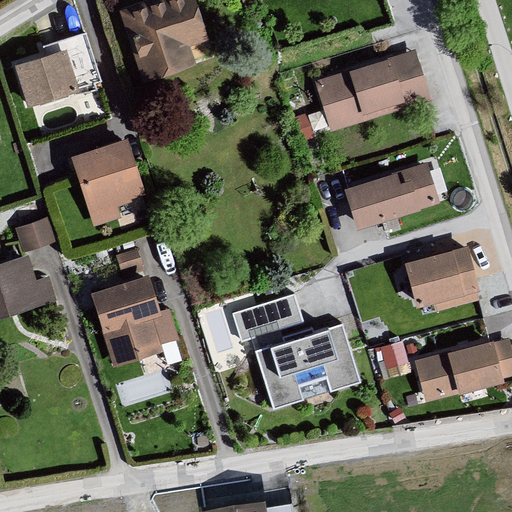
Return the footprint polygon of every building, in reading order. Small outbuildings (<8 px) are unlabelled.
[(207,44),(193,0),(186,0),(120,15),(140,83),(194,69),(188,50),(207,44)] [(62,53),(11,68),(28,113),(73,97),(62,53)] [(414,55),(313,87),(331,133),(427,104),(414,55)] [(144,197),(126,141),(72,158),(94,228),(120,220),(116,206),(144,197)] [(425,166),(340,194),(352,231),(439,206),(425,166)] [(24,242),(55,233),(49,209),(17,217),(24,242)] [(467,244),(404,261),(417,309),(480,293),(467,244)] [(33,282),(25,257),(0,264),(0,323),(54,306),(50,280),(33,282)] [(143,278),(90,295),(114,369),(160,354),(160,344),(177,338),(168,309),(154,313),(143,278)] [(301,321),(292,293),(231,313),(240,340),(301,321)] [(360,386),(342,328),(253,352),(271,414),(360,386)] [(378,341),(389,371),(414,362),(403,332),(378,341)] [(511,377),(511,362),(504,336),(413,363),(425,403),(511,377)] [(294,511),(292,498),(269,502),(270,511),(294,511)]
